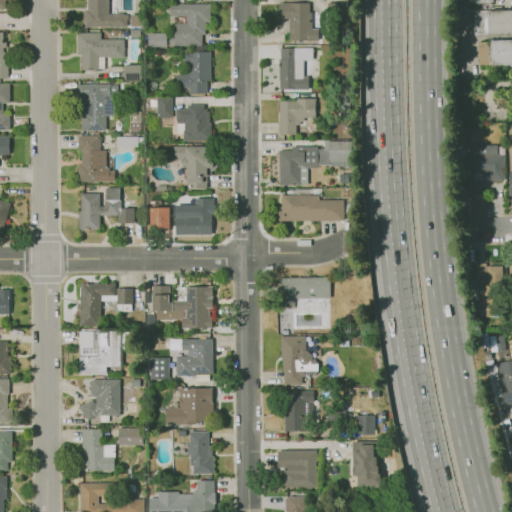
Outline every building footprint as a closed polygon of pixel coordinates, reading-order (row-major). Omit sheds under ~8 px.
[(126,26),(126,13),(107,13),(107,0),(85,0),(85,26),(126,26)] [(277,1),(277,18),(288,18),(287,40),(316,40),(316,26),(308,26),(309,2),(277,1)] [(173,45),(202,44),(202,20),(209,20),(208,3),(169,3),(169,16),(185,15),(185,22),(173,23),(173,45)] [(473,34),(511,33),(511,9),(473,10),(473,34)] [(99,32),(76,32),(76,54),(80,54),(80,68),(96,68),(96,57),(123,57),(123,38),(99,38),(99,32)] [(165,32),(147,33),(147,47),(165,46),(165,32)] [(511,39),(490,39),(490,64),(511,64),(511,39)] [(278,89),(307,88),(307,77),(301,77),(301,59),(312,59),(311,47),(278,47),(278,89)] [(209,51),(183,51),(183,62),(186,62),(186,73),(175,73),(175,87),(187,87),(187,93),(206,93),(206,80),(209,80),(209,51)] [(139,78),(138,64),(124,64),(124,79),(139,78)] [(8,82),(0,82),(0,129),(9,129),(8,114),(2,114),(1,102),(9,102),(8,82)] [(105,129),(105,115),(115,115),(114,83),(78,83),(79,130),(105,129)] [(170,96),(155,97),(156,117),(171,116),(170,96)] [(314,99),(278,98),(277,134),(295,134),(295,123),(313,124),(314,99)] [(177,108),(177,140),(208,140),(208,104),(185,104),(185,108),(177,108)] [(0,135),(0,153),(9,153),(8,135),(0,135)] [(77,181),(113,182),(113,168),(104,168),(105,149),(99,149),(99,135),(78,135),(77,181)] [(317,166),(347,167),(347,141),(323,140),(323,149),(318,149),(317,166)] [(185,188),(207,188),(207,169),(213,169),(212,145),(172,146),(172,160),(185,159),(185,188)] [(480,196),(463,196),(463,179),(469,179),(469,171),(464,171),(464,156),(473,156),(473,145),(498,145),(498,155),(504,155),(504,180),(487,180),(487,175),(481,175),(481,173),(475,173),(475,179),(480,179),(480,196)] [(278,184),(306,185),(306,167),(316,168),(317,148),(290,147),(290,150),(279,149),(278,184)] [(78,192),(78,228),(99,228),(99,214),(117,214),(117,222),(133,223),(133,207),(119,207),(119,187),(104,186),(104,204),(98,204),(98,192),(78,192)] [(317,194),(280,195),(280,209),(276,209),(277,221),(342,219),(342,198),(317,199),(317,194)] [(212,235),(212,197),(193,197),(193,203),(171,203),(171,226),(174,226),(174,234),(212,235)] [(9,201),(0,198),(0,234),(2,235),(9,201)] [(148,228),(169,228),(169,206),(148,206),(148,228)] [(503,317),(493,317),(493,315),(490,315),(490,317),(485,317),(485,315),(481,315),(481,298),(480,298),(480,283),(481,283),(480,279),(476,279),(475,264),(486,263),(486,266),(502,266),(502,270),(506,270),(506,275),(502,276),(503,317)] [(329,311),(328,276),(279,277),(279,312),(329,311)] [(78,324),(100,324),(100,300),(116,300),(116,310),(131,310),(131,288),(114,287),(114,283),(79,282),(78,324)] [(211,285),(185,285),(184,300),(168,300),(168,285),(151,285),(151,311),(155,311),(155,319),(181,319),(181,328),(211,328),(211,285)] [(0,313),(9,313),(8,289),(0,289),(0,313)] [(77,330),(78,374),(105,373),(105,366),(120,366),(119,330),(77,330)] [(282,384),(301,383),(300,375),(317,375),(317,362),(311,362),(311,350),(305,350),(304,334),(279,335),(282,384)] [(498,351),(495,336),(504,335),(506,350),(498,351)] [(175,355),(175,374),(211,374),(211,338),(168,338),(168,349),(186,349),(186,355),(175,355)] [(0,373),(8,373),(8,340),(0,340),(0,373)] [(168,378),(167,356),(149,357),(150,379),(168,378)] [(511,404),(505,406),(503,396),(492,398),(486,366),(497,364),(497,363),(511,360),(511,404)] [(7,378),(0,378),(0,422),(8,422),(7,378)] [(119,378),(90,379),(90,400),(82,400),(82,416),(99,416),(99,418),(119,418),(119,378)] [(164,423),(210,423),(210,387),(178,387),(178,406),(164,407),(164,423)] [(283,390),(284,430),(314,429),(313,389),(283,390)] [(355,414),(355,434),(373,433),(373,414),(355,414)] [(118,444),(141,444),(141,427),(117,427),(118,444)] [(100,428),(81,428),(80,470),(113,471),(114,445),(100,444),(100,428)] [(511,436),(505,440),(502,433),(511,428),(511,436)] [(211,473),(212,446),(207,446),(207,431),(188,430),(188,472),(211,473)] [(0,469),(6,469),(6,458),(11,458),(11,431),(0,431),(0,469)] [(377,487),(377,442),(351,442),(351,475),(357,475),(357,487),(377,487)] [(276,466),(284,466),(283,486),(315,487),(315,450),(276,449),(276,466)] [(148,511),(213,511),(213,479),(194,479),(194,491),(156,492),(156,497),(148,497),(148,511)] [(142,511),(142,500),(97,501),(97,497),(112,497),(112,482),(79,482),(79,511),(142,511)] [(284,496),(284,511),(305,511),(305,496),(284,496)]
